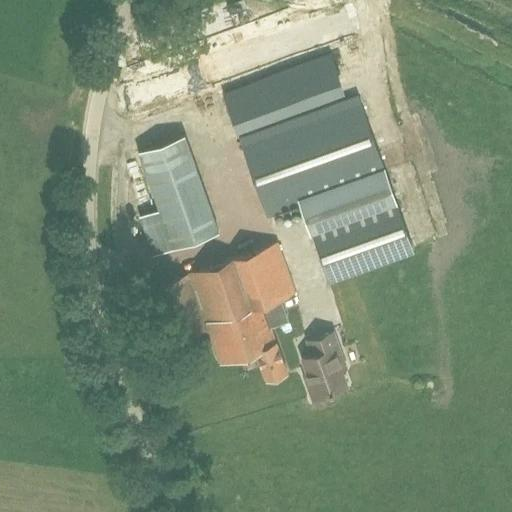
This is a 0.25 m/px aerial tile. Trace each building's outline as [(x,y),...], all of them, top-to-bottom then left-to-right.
[(257,47),(127,87),(134,110),(348,44),(342,25),(351,23),(347,9),(254,38),(257,47)] [(193,40),(192,52),(213,53),(214,41),(193,40)] [(331,52),(222,91),(235,127),(344,88),(331,52)] [(395,200),(385,174),(357,95),(239,137),(267,215),(302,203),(329,280),(413,251),(395,200)] [(159,208),(140,214),(154,253),(218,231),(184,134),(138,150),(159,208)] [(279,297),(294,291),(277,242),(145,288),(163,343),(208,327),(220,361),(255,348),(266,378),(286,372),(271,328),(262,303),(279,297)] [(288,321),(279,297),(262,303),(271,328),(288,321)] [(343,367),(331,331),(306,339),(310,353),(300,356),(308,381),(305,382),(310,399),(328,393),(327,390),(344,384),(338,368),(343,367)]
